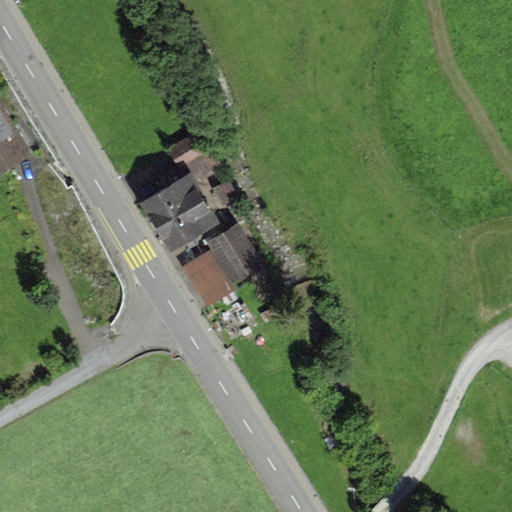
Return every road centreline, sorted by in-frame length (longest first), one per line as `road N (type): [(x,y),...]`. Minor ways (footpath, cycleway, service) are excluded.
road 1 (secondary): [(179,319),(0,21)]
road 2 (track): [(381,511),(432,447),(467,369),(511,327)]
road 3 (secondary): [(301,511),(179,319)]
road 4 (unclassified): [(179,319),(0,419)]
